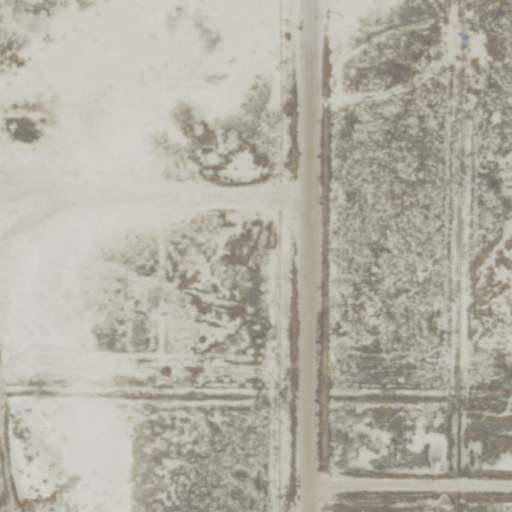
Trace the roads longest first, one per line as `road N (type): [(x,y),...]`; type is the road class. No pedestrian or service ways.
road 1 (track): [(309,0),(295,232),(304,511)]
road 2 (track): [(295,232),(0,252)]
road 3 (track): [(304,381),(511,389)]
